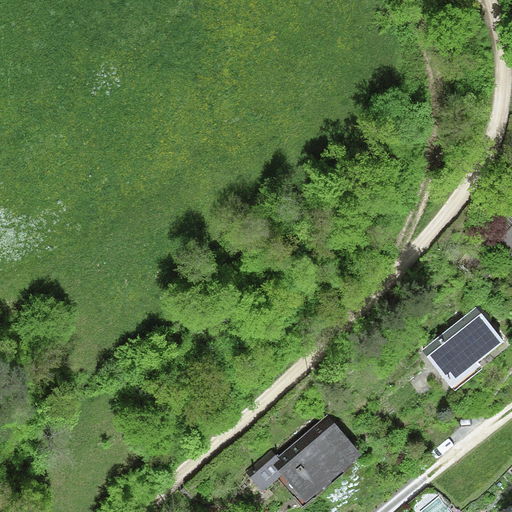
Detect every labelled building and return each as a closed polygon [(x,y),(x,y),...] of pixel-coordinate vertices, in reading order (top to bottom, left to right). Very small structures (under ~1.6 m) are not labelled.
[(511,230),(500,243),(511,254),(511,230)] [(481,282),(493,268),(480,256),(468,270),(481,282)] [(447,385),(500,343),(475,312),(422,354),(447,385)] [(324,422),(274,464),(269,457),(263,462),(262,461),(248,473),(260,488),(280,471),(302,497),(351,455),(324,422)] [(451,435),(440,422),(412,445),(423,458),(451,435)]
